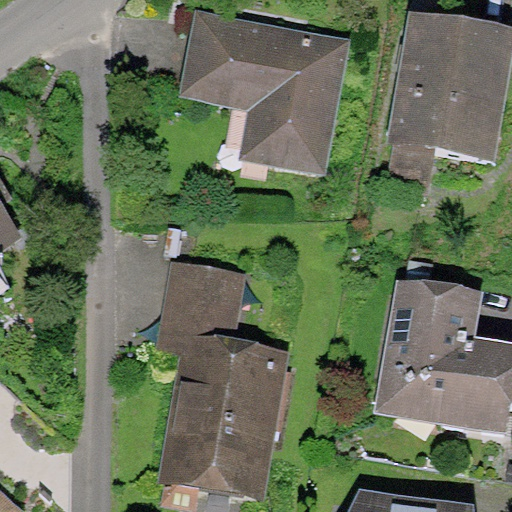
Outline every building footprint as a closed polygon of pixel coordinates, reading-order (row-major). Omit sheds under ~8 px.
[(322,188),(344,55),(192,30),(179,111),(250,123),(242,174),(322,188)] [(511,53),(405,33),(374,199),(417,207),(425,165),(487,177),(511,53)] [(0,215),(0,341),(21,325),(0,295),(0,266),(11,258),(0,244),(0,220),(2,219),(0,215)] [(171,260),(154,350),(179,355),(183,333),(235,342),(247,274),(171,260)] [(477,313),(397,299),(374,428),(471,360),(477,313)] [(183,333),(179,355),(161,484),(265,499),(287,348),(235,342),(183,333)] [(511,379),(511,369),(471,360),(374,428),(501,454),(511,379)] [(473,511),(474,504),(361,488),(349,511),(473,511)]
